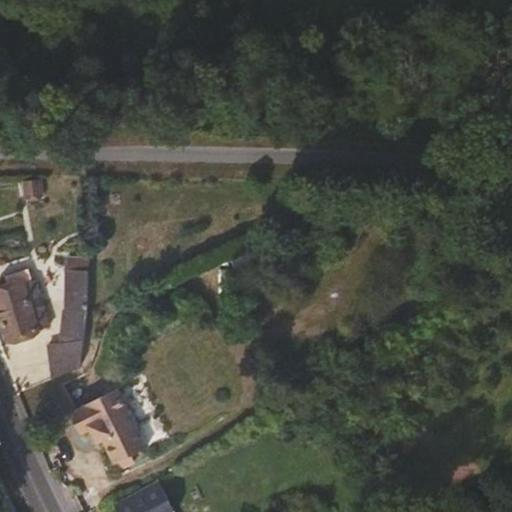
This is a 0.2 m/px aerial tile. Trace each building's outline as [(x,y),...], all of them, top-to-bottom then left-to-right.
[(47,190),(45,174),(29,176),(31,192),(47,190)] [(73,245),(66,289),(87,288),(93,255),(93,245),(73,245)] [(11,299),(0,302),(0,315),(10,352),(51,340),(39,292),(36,293),(33,280),(8,287),(11,299)] [(92,361),(91,316),(90,295),(87,288),(66,289),(69,294),(70,351),(66,355),(61,361),(60,376),(67,373),(92,361)] [(111,395),(61,422),(71,443),(79,439),(86,454),(96,450),(104,471),(139,453),(111,395)] [(160,511),(149,491),(111,511),(160,511)]
